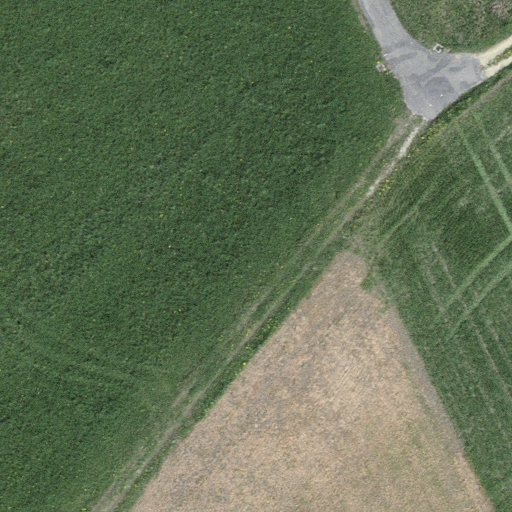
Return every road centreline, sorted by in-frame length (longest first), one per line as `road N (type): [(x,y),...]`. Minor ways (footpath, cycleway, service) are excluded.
road 1 (track): [(511,50),(427,109),(188,395),(105,511)]
road 2 (residential): [(374,0),(427,109)]
